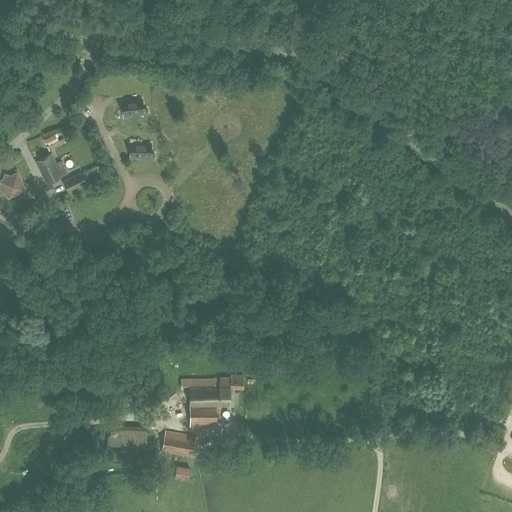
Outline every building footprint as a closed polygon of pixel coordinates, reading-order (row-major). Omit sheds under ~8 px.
[(201,2),(200,9),(213,11),(214,4),(201,2)] [(134,100),(121,102),(123,113),(129,112),(129,113),(131,113),(131,115),(144,113),(148,113),(147,109),(143,109),(142,99),(137,100),(134,101),(134,100)] [(43,138),(46,143),(57,137),(54,132),(43,138)] [(63,137),(47,145),(49,150),(65,142),(63,137)] [(143,143),(130,143),(130,154),(136,154),(136,156),(138,156),(138,158),(151,158),(154,158),(154,154),(151,154),(151,143),(146,143),(146,144),(143,144),(143,143)] [(51,153),(37,160),(47,182),(67,172),(61,161),(56,163),(51,153)] [(10,176),(5,174),(0,188),(6,190),(9,196),(25,189),(17,172),(10,176)] [(82,172),(63,181),(68,192),(87,183),(82,172)] [(271,355),(270,371),(290,372),(291,356),(271,355)] [(182,388),(190,388),(190,425),(216,425),(216,405),(230,405),(230,387),(243,387),(243,373),(230,373),(231,376),(219,376),(219,378),(182,378),(182,388)] [(125,389),(113,388),(112,404),(124,405),(125,389)] [(147,425),(110,423),(109,443),(146,445),(147,425)] [(165,430),(162,450),(191,455),(194,435),(165,430)] [(232,451),(241,452),(241,442),(233,441),(232,451)] [(188,481),(190,468),(176,465),(174,478),(188,481)] [(17,486),(9,489),(14,498),(29,490),(20,471),(12,475),(17,486)] [(155,489),(153,482),(142,485),(144,492),(155,489)]
